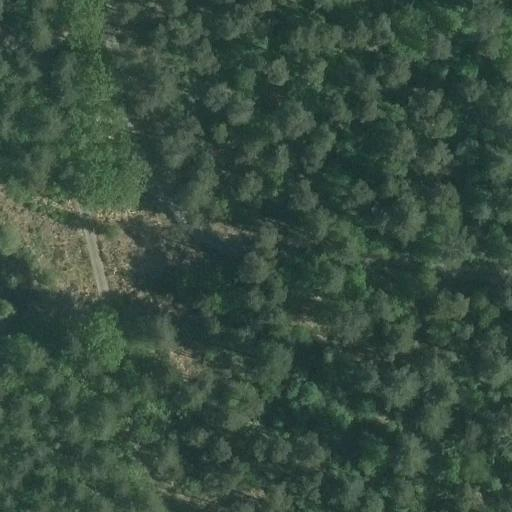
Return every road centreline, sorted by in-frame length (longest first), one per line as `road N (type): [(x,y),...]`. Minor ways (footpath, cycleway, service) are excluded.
road 1 (unclassified): [(511,278),(226,246),(191,227),(148,181),(132,146),(115,84),(108,0)]
road 2 (unclassified): [(41,46),(146,470),(168,511)]
